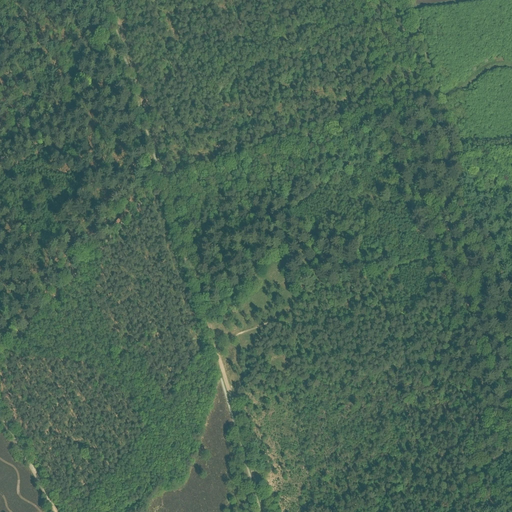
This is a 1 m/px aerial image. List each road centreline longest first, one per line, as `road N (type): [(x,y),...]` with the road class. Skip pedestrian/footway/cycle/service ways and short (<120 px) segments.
road 1 (track): [(489,239),(316,292),(218,354)]
road 2 (track): [(165,179),(439,95)]
road 3 (track): [(161,181),(0,356)]
road 4 (track): [(165,179),(218,354)]
road 5 (track): [(489,239),(439,95)]
road 6 (track): [(224,376),(265,511)]
road 7 (track): [(126,50),(165,179)]
